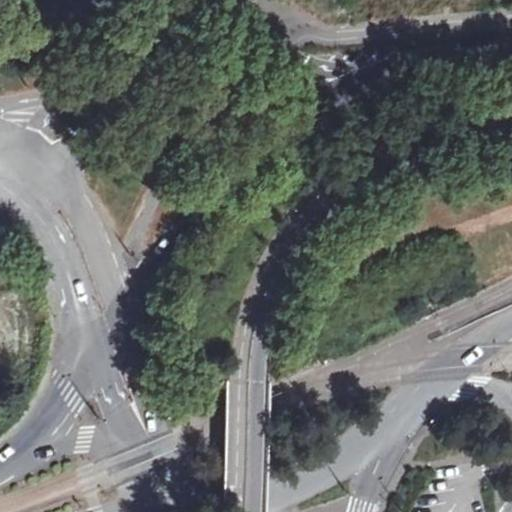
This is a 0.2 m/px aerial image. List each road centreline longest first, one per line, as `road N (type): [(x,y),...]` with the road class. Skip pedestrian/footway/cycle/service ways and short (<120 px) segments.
road 1 (unclassified): [(511,132),(433,144),(359,180),(285,262),(262,330),(255,511)]
road 2 (secondary): [(381,77),(309,110),(236,165),(126,312)]
road 3 (track): [(511,212),(320,291)]
road 4 (residential): [(54,197),(78,139),(162,34)]
road 5 (secondary): [(252,496),(303,482),(359,450),(392,415)]
road 6 (unclassified): [(54,197),(57,243),(97,355)]
road 7 (residential): [(381,77),(283,58),(246,14)]
road 8 (secondary): [(97,355),(40,441),(4,472)]
road 9 (secondary): [(392,415),(511,330)]
road 10 (unclassified): [(143,441),(87,443),(4,472)]
road 11 (unclassified): [(126,312),(91,228),(54,197)]
road 12 (unclassified): [(143,441),(154,394),(126,312)]
road 13 (secondary): [(511,56),(381,77)]
road 14 (residential): [(162,34),(48,98)]
